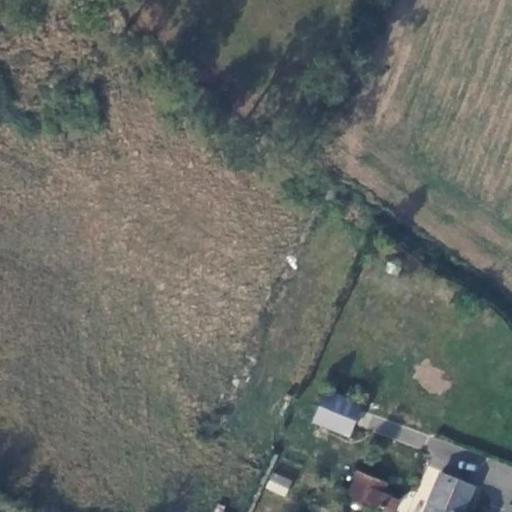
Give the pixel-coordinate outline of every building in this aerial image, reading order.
[(311,422),(350,437),(363,405),(324,389),(311,422)] [(421,452),(388,435),(375,462),(406,479),(421,452)] [(384,511),(394,511),(400,499),(384,493),(388,483),(356,469),(345,495),(384,511)] [(284,496),(292,480),(272,471),(265,488),(284,496)] [(439,471),(430,492),(422,511),(459,511),(471,485),(439,471)]
